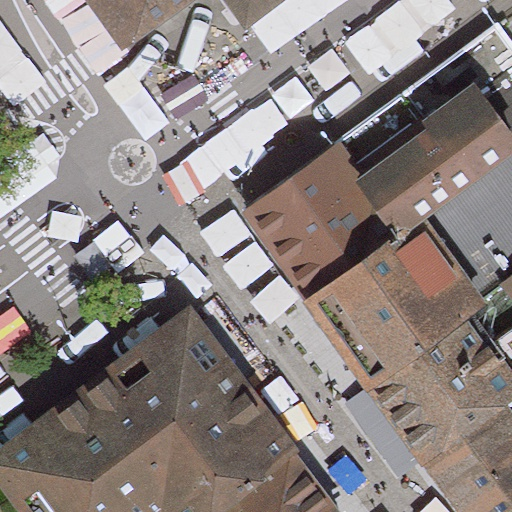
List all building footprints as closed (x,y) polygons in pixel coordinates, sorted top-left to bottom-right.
[(98,0),(125,36),(158,13),(176,0),(98,0)] [(232,0),(245,17),(268,0),(232,0)] [(511,45),(497,27),(457,57),(511,130),(511,45)] [(245,206),(307,294),(511,141),(511,130),(457,57),(440,69),(406,94),(365,124),(320,155),(245,206)] [(511,141),(307,294),(370,379),(465,310),(479,299),(461,273),(456,265),(488,245),(511,275),(511,274),(511,141)] [(465,310),(370,379),(422,454),(511,390),(511,274),(511,275),(485,295),(497,312),(511,301),(511,338),(494,352),(465,310)] [(172,323),(183,337),(228,395),(232,395),(241,387),(186,313),(172,323)] [(0,461),(8,471),(183,337),(172,323),(157,335),(143,343),(104,373),(52,413),(0,454),(0,461)] [(213,511),(291,453),(241,387),(232,395),(228,395),(183,337),(8,471),(39,511),(159,511),(161,510),(162,511),(213,511)] [(511,511),(511,390),(422,454),(464,511),(511,511)] [(338,511),(291,453),(213,511),(338,511)]
